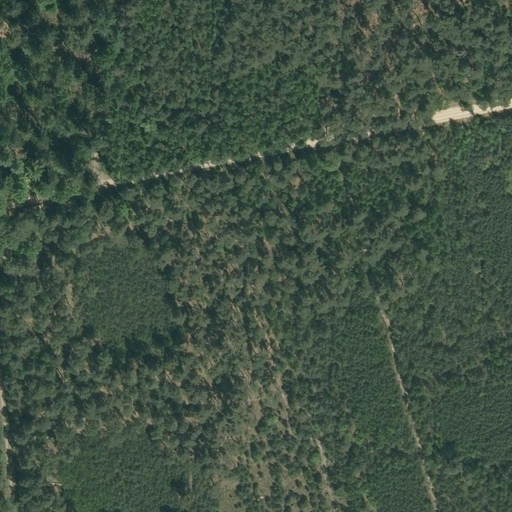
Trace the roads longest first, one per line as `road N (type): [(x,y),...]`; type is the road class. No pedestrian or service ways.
road 1 (track): [(333,139),(91,190)]
road 2 (track): [(91,190),(130,0)]
road 3 (track): [(511,103),(333,139)]
road 4 (track): [(16,511),(0,372)]
